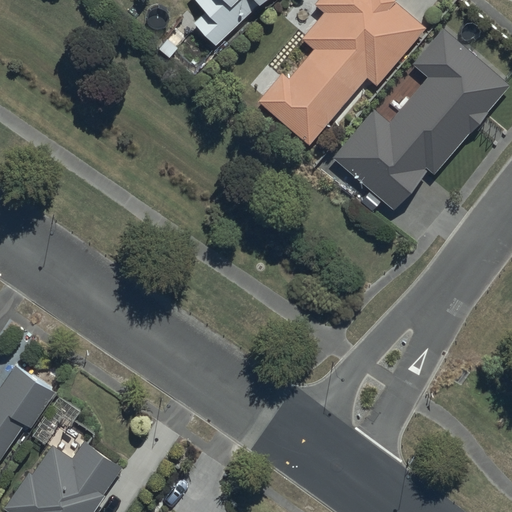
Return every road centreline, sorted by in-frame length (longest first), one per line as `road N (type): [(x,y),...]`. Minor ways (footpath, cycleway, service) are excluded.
road 1 (tertiary): [(299,440),(0,234)]
road 2 (residential): [(299,440),(392,324),(447,290)]
road 3 (residential): [(447,290),(429,348),(354,477)]
